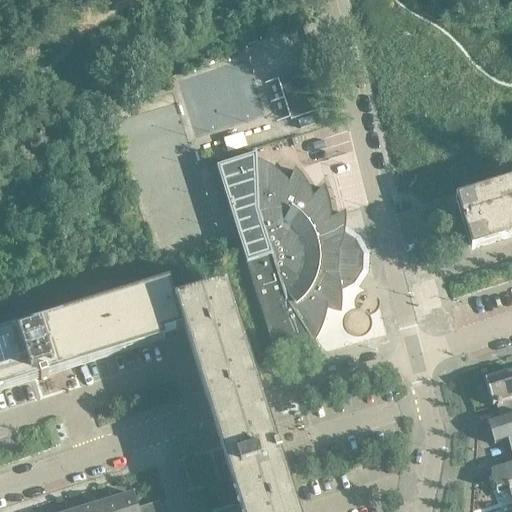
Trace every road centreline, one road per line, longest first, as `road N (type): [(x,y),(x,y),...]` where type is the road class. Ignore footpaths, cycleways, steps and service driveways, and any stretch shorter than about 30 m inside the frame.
road 1 (unclassified): [(379,186),(325,0)]
road 2 (unknown): [(133,0),(45,69),(6,127)]
road 3 (residential): [(414,355),(379,186)]
road 4 (residential): [(424,511),(434,431),(414,355)]
road 5 (residential): [(278,394),(414,355)]
